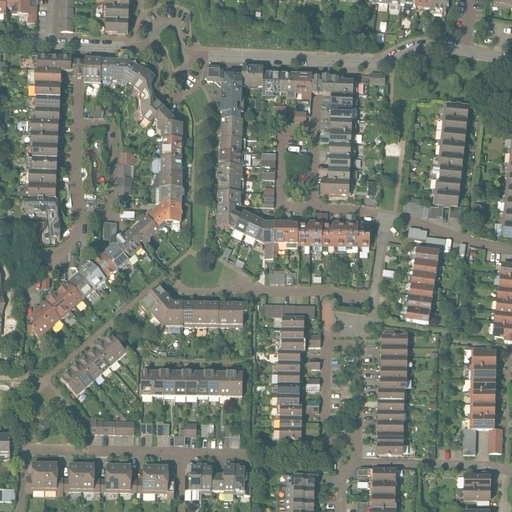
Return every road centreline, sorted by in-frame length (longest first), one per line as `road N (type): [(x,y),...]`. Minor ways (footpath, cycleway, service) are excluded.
road 1 (residential): [(384,213),(372,299),(185,291),(167,272)]
road 2 (residential): [(180,452),(22,451),(17,511)]
road 3 (residential): [(355,437),(358,347),(326,346),(323,436)]
road 4 (residential): [(511,471),(354,463)]
road 5 (residential): [(317,62),(372,64),(429,44),(464,50)]
road 6 (residential): [(314,128),(286,128),(285,208),(313,208)]
road 7 (residential): [(79,149),(112,151),(109,217),(77,215)]
road 8 (residential): [(511,244),(384,213)]
